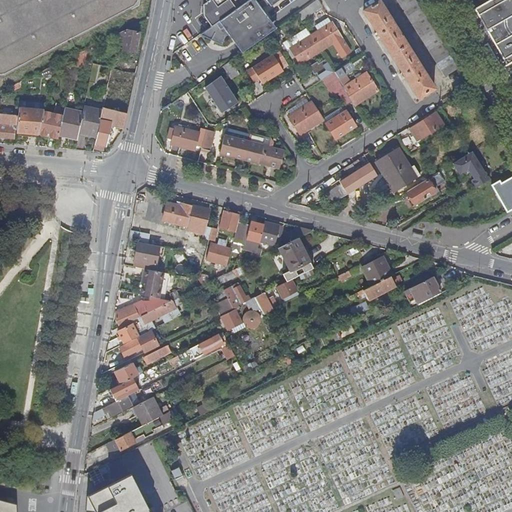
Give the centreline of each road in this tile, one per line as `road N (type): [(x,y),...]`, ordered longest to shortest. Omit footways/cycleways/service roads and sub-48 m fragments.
road 1 (tertiary): [(123,172),(65,511)]
road 2 (residential): [(309,179),(413,118),(347,12)]
road 3 (residential): [(468,257),(263,204)]
road 4 (tertiary): [(162,0),(123,172)]
road 5 (residential): [(263,204),(123,172)]
road 6 (residential): [(123,172),(0,162)]
